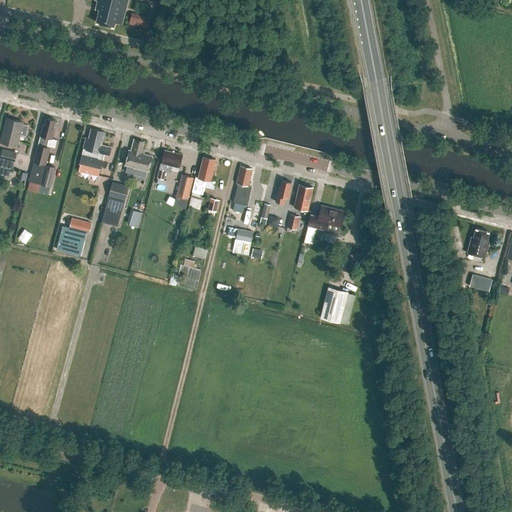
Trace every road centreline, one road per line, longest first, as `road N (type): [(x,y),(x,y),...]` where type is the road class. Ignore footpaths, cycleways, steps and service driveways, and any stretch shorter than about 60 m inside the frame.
road 1 (secondary): [(511,210),(0,82)]
road 2 (trunk): [(454,511),(361,0)]
road 3 (unclassified): [(441,134),(0,22)]
road 4 (track): [(162,473),(239,143)]
road 5 (unclassified): [(312,511),(0,432)]
road 6 (unclassified): [(441,134),(445,97),(425,0)]
